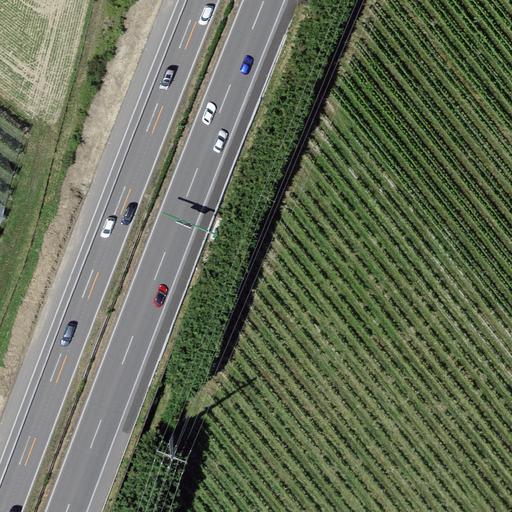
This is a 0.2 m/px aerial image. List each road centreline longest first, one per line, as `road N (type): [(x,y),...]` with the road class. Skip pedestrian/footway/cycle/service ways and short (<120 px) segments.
road 1 (motorway): [(66,511),(264,0)]
road 2 (motorway): [(198,0),(2,511)]
